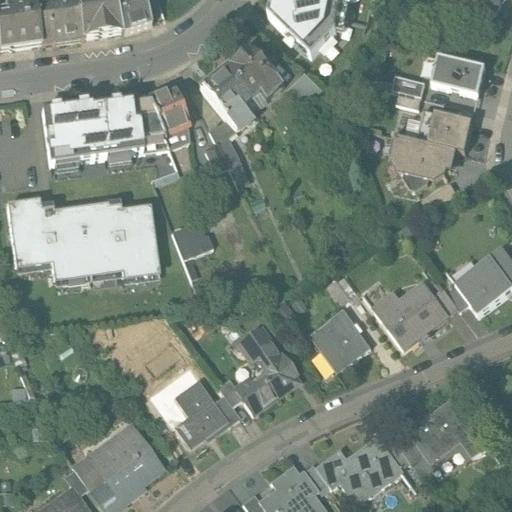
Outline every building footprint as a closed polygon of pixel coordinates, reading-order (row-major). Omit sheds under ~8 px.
[(75,0),(66,0),(34,5),(41,50),(81,44),(76,9),(75,0)] [(110,0),(75,0),(76,9),(81,44),(122,38),(110,0)] [(140,0),(110,0),(122,38),(150,29),(140,0)] [(278,0),(274,25),(313,59),(342,26),(347,0),(278,0)] [(501,0),(444,0),(443,5),(443,6),(458,9),(498,19),(501,0)] [(443,5),(430,1),(427,14),(455,21),(458,9),(443,6),(443,5)] [(34,5),(3,9),(4,16),(0,16),(0,55),(41,50),(34,5)] [(284,89),(252,48),(224,71),(251,104),(258,98),(265,105),(284,89)] [(485,73),(438,62),(431,91),(478,102),(485,73)] [(224,71),(211,81),(207,76),(201,80),(205,86),(200,90),(235,133),(251,121),(240,108),(241,107),(244,109),(251,104),(224,71)] [(305,78),(287,96),(307,116),(326,98),(305,78)] [(425,89),(395,82),(392,96),(399,98),(421,103),(425,89)] [(164,97),(148,102),(168,153),(189,146),(186,126),(175,98),(167,101),(164,97)] [(421,103),(399,98),(396,109),(418,115),(421,103)] [(148,102),(90,112),(89,108),(41,115),(49,170),(168,153),(148,102)] [(472,127),(423,116),(416,147),(455,156),(465,159),(472,127)] [(237,163),(223,136),(213,142),(216,148),(227,170),(230,175),(238,171),(235,164),(237,163)] [(416,147),(415,147),(393,142),(388,161),(394,163),(393,168),(399,177),(404,178),(403,185),(410,195),(417,197),(427,190),(428,184),(434,186),(443,180),(444,174),(450,176),(455,156),(416,147)] [(216,148),(205,153),(216,176),(227,170),(216,148)] [(39,205),(6,209),(15,269),(50,265),(53,283),(120,273),(121,281),(158,276),(149,212),(120,216),(119,208),(52,217),(51,210),(50,210),(50,211),(40,213),(39,205)] [(170,234),(182,262),(210,249),(198,222),(170,234)] [(458,289),(457,290),(469,307),(479,320),(511,295),(511,269),(502,256),(458,289)] [(458,289),(456,286),(444,295),(457,314),(459,315),(469,307),(457,290),(458,289)] [(426,288),(380,321),(403,353),(448,320),(435,302),(426,288)] [(457,314),(444,295),(435,302),(448,320),(457,314)] [(343,315),(313,338),(322,351),(319,354),(337,378),(370,353),(353,330),(354,329),(343,315)] [(297,387),(260,335),(239,349),(259,377),(237,392),(235,393),(242,403),(252,417),(297,387)] [(230,382),(216,391),(223,400),(231,411),(242,403),(235,393),(237,392),(230,382)] [(214,407),(198,384),(174,402),(188,422),(175,432),(190,453),(228,427),(228,426),(214,407)] [(231,411),(223,400),(214,407),(228,426),(228,427),(230,430),(239,422),(231,411)] [(433,422),(410,439),(420,452),(432,468),(461,446),(472,462),(489,450),(453,401),(430,418),(433,422)] [(164,474),(135,433),(91,464),(111,492),(121,505),(123,504),(164,474)] [(407,435),(393,445),(406,463),(420,452),(410,439),(407,435)] [(376,442),(346,464),(339,455),(324,465),(340,487),(356,509),(401,476),(399,473),(383,451),(376,442)] [(393,445),(393,444),(383,451),(399,473),(409,466),(406,463),(393,445)] [(340,487),(324,465),(315,473),(330,494),(340,487)] [(293,471),(271,487),(276,494),(259,506),(263,511),(322,511),(314,500),(319,497),(303,475),(299,478),(293,471)] [(87,494),(73,474),(62,482),(70,493),(71,492),(78,501),(87,494)] [(107,495),(102,488),(89,497),(99,511),(123,511),(127,510),(123,504),(121,505),(111,492),(107,495)] [(78,501),(71,492),(70,493),(46,510),(46,511),(45,511),(83,511),(84,511),(78,501)] [(263,511),(259,506),(254,499),(242,508),(244,511),(263,511)]
